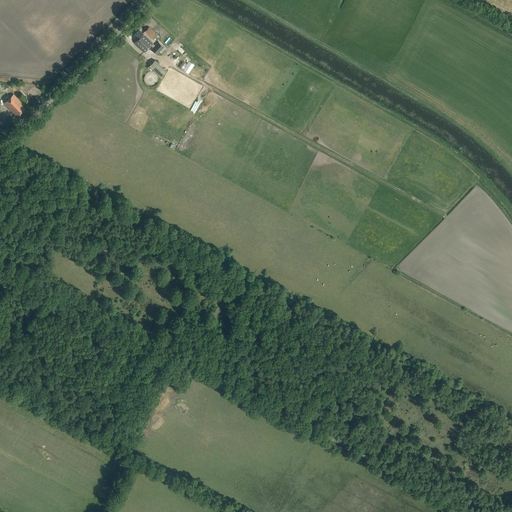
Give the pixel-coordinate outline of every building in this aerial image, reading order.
[(153,40),(157,35),(149,27),(143,33),(139,30),(133,36),(137,40),(135,42),(134,43),(144,52),(151,46),(153,48),(151,50),(156,55),(164,48),(158,42),(155,46),(145,36),(147,34),(153,40)] [(175,52),(168,61),(170,63),(178,55),(175,52)] [(149,66),(161,77),(167,71),(155,60),(149,66)] [(183,70),(188,73),(194,65),(189,61),(183,70)] [(26,109),(22,105),(23,104),(13,94),(4,103),(17,117),(26,109)] [(19,98),(24,103),(27,99),(22,94),(19,98)] [(98,257),(104,249),(102,248),(95,255),(98,257)]
